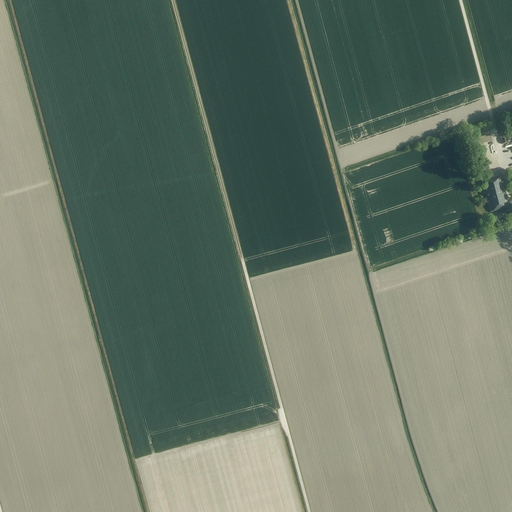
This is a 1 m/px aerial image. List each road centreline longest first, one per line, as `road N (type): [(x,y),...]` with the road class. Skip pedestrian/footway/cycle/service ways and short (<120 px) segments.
road 1 (track): [(241,260),(172,0)]
road 2 (unclassified): [(309,511),(241,260)]
